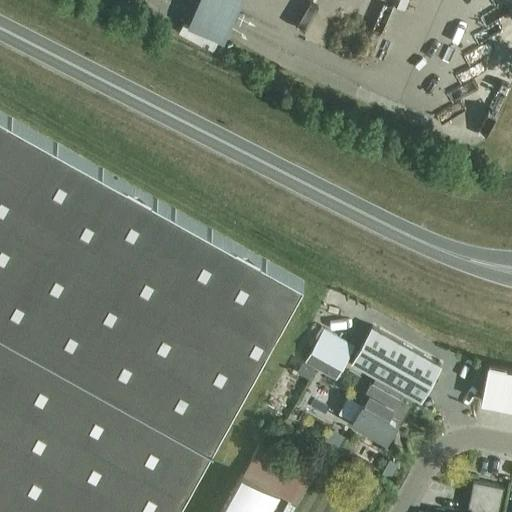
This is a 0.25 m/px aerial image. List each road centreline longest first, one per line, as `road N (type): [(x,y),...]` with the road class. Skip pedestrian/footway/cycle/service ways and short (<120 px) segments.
road 1 (trunk): [(469,261),(0,29)]
road 2 (residential): [(399,511),(442,449),(471,439),(511,445)]
